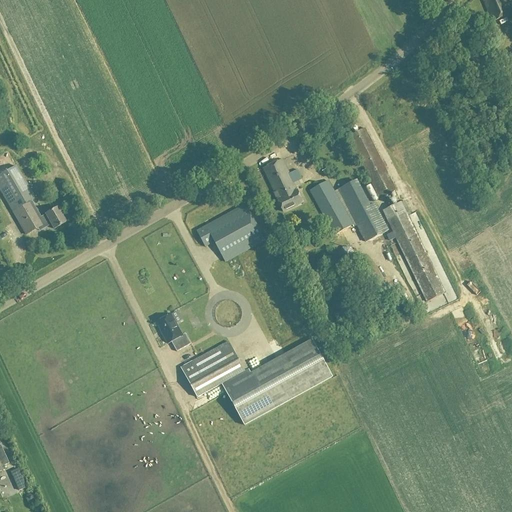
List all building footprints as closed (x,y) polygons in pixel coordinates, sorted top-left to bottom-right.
[(511,13),(511,12),(506,0),(482,0),(492,22),(511,13)] [(461,53),(469,71),(481,66),(473,48),(461,53)] [(349,137),(381,200),(396,192),(365,129),(349,137)] [(46,135),(38,142),(46,150),(54,144),(46,135)] [(303,203),(283,160),(263,169),(283,213),(303,203)] [(35,200),(16,167),(0,175),(0,189),(26,235),(44,225),(44,224),(49,221),(54,229),(65,223),(57,208),(46,214),(46,215),(40,218),(31,202),(35,200)] [(299,169),(292,172),(298,187),(305,184),(299,169)] [(328,181),(310,191),(335,236),(353,226),(328,181)] [(365,244),(369,242),(388,231),(375,205),(370,207),(357,181),(337,190),(365,244)] [(383,211),(393,233),(388,236),(390,241),(395,238),(426,303),(445,294),(405,210),(407,209),(405,201),(402,203),(401,202),(383,211)] [(245,205),(197,232),(205,247),(214,242),(226,263),(265,241),(245,205)] [(171,315),(157,323),(163,334),(163,335),(168,345),(172,343),(177,352),(191,344),(185,334),(182,336),(171,315)] [(313,340),(225,389),(245,426),(333,378),(313,340)] [(228,342),(181,368),(198,398),(245,373),(228,342)] [(249,355),(251,360),(259,356),(257,351),(249,355)] [(0,467),(9,464),(2,449),(0,450),(0,467)] [(26,488),(18,469),(10,473),(18,491),(26,488)]
